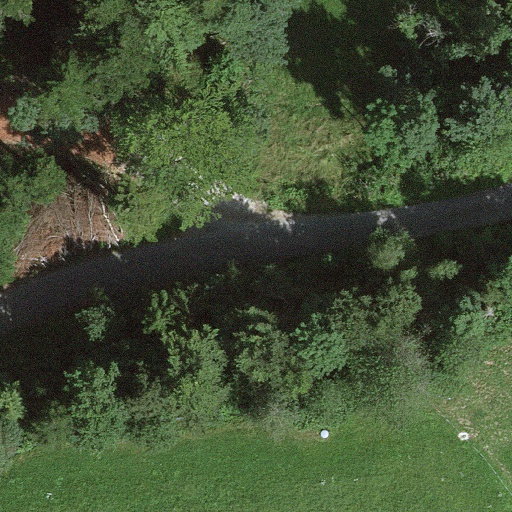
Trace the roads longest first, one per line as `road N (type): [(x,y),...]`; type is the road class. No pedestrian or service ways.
road 1 (unclassified): [(0,317),(145,270),(511,200)]
road 2 (track): [(0,112),(87,125),(280,244)]
